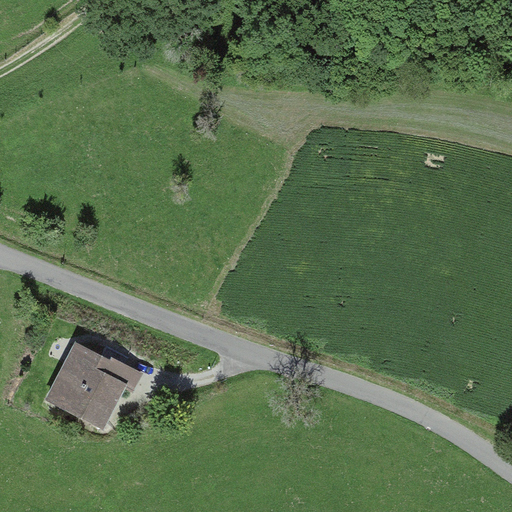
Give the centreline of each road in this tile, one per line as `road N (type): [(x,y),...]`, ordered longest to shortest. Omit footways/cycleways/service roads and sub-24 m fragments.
road 1 (unclassified): [(0,252),(420,413),(511,471)]
road 2 (track): [(0,72),(104,0)]
